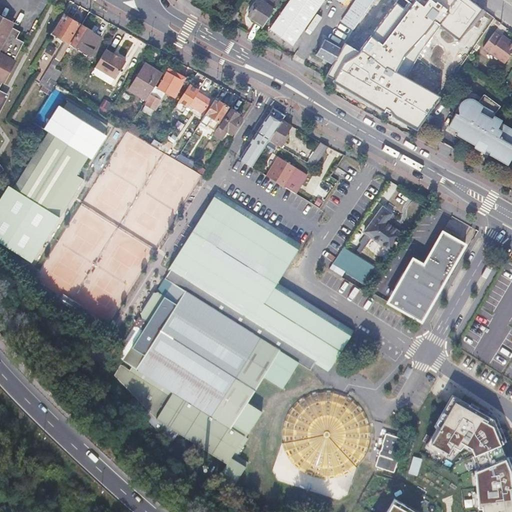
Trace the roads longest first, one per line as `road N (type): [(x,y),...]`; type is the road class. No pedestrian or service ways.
road 1 (secondary): [(328,110),(153,0)]
road 2 (secondary): [(328,110),(506,213)]
road 3 (motorway): [(147,511),(0,371)]
road 4 (secondary): [(148,20),(328,110)]
road 5 (residential): [(427,356),(506,213)]
